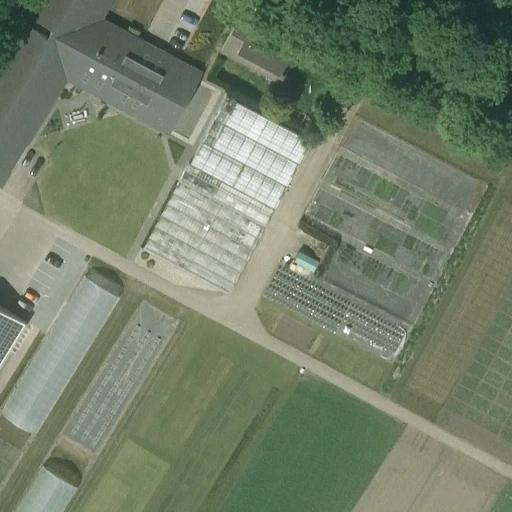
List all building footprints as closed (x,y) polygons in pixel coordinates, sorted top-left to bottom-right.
[(24,23),(0,62),(0,186),(1,187),(2,186),(0,185),(0,180),(16,155),(13,153),(21,140),(24,142),(66,74),(74,78),(71,82),(72,83),(75,78),(103,94),(101,98),(102,99),(104,95),(111,98),(109,102),(110,103),(112,99),(141,114),(138,118),(139,119),(142,115),(171,130),(168,134),(169,135),(180,114),(179,113),(190,92),(192,93),(203,72),(202,71),(200,76),(171,60),(173,56),(172,55),(170,60),(141,44),(143,40),(142,39),(140,44),(134,40),(136,36),(135,35),(133,40),(104,24),(106,20),(105,19),(103,24),(97,20),(107,0),(36,0),(30,14),(25,12),(25,13),(29,15),(25,22),(21,19),(20,20),(24,23)] [(233,57),(278,81),(289,61),(283,59),(291,45),(276,37),(275,38),(238,18),(223,46),(235,53),(233,57)] [(189,164),(188,164),(143,249),(228,294),(273,209),(310,140),(227,95),(189,164)] [(298,251),(293,262),(313,273),(319,262),(298,251)] [(0,364),(26,322),(0,306),(0,364)] [(0,431),(0,486),(24,445),(0,431)] [(62,511),(81,481),(45,459),(13,511),(62,511)]
